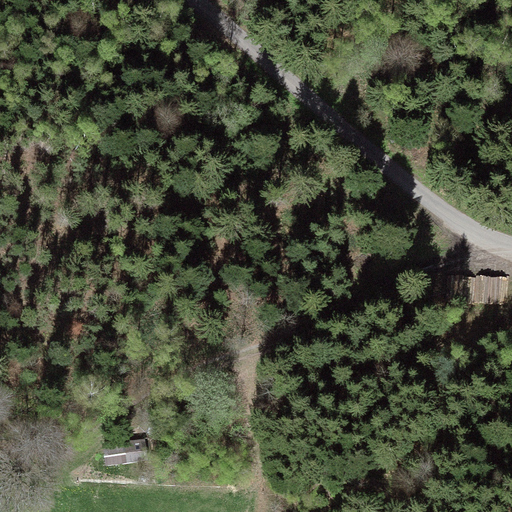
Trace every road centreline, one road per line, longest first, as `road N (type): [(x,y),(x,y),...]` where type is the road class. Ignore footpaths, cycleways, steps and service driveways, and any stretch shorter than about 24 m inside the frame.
road 1 (track): [(507,245),(400,274),(106,430),(56,469)]
road 2 (unclassified): [(511,246),(419,191),(195,0)]
